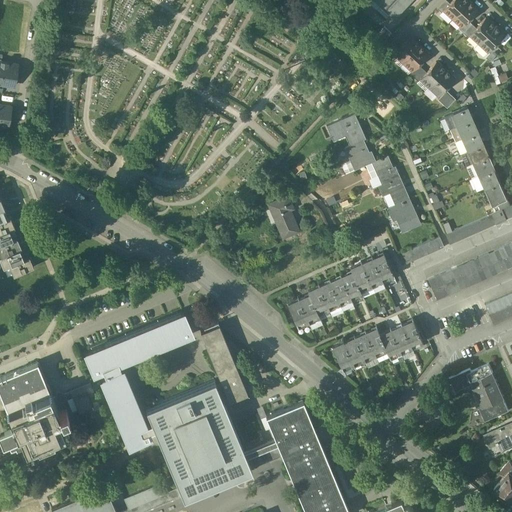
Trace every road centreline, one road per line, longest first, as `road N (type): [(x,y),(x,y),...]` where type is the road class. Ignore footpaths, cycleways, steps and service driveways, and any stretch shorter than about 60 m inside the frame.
road 1 (residential): [(382,427),(202,277),(10,166)]
road 2 (residential): [(511,229),(410,273),(443,353),(382,427)]
road 3 (residential): [(10,166),(35,0)]
road 4 (residential): [(485,511),(382,427)]
